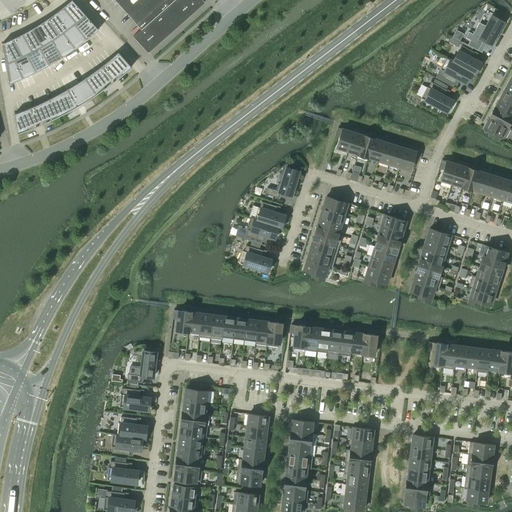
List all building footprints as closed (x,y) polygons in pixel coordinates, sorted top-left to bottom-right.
[(48,18),(40,23),(33,27),(32,28),(30,29),(23,33),(14,38),(2,43),(9,83),(23,77),(37,71),(50,64),(63,56),(75,48),(87,39),(98,29),(72,0),(70,0),(66,4),(64,6),(57,12),(50,16),(48,18)] [(115,0),(134,21),(141,29),(133,35),(148,52),(205,1),(203,0),(115,0)] [(491,15),(479,38),(480,38),(491,44),(503,22),(491,15)] [(456,29),(452,36),(460,40),(463,34),(456,29)] [(458,50),(452,61),(472,72),(472,73),(474,74),(481,63),(471,57),(474,52),(462,45),(459,51),(458,50)] [(27,129),(27,128),(35,123),(44,120),(48,118),(54,116),(58,115),(63,114),(68,112),(74,110),(79,107),(84,104),(89,100),(93,96),(96,92),(100,89),(105,84),(110,80),(115,76),(123,72),(124,73),(123,73),(123,74),(125,72),(129,68),(129,69),(132,66),(131,66),(118,52),(102,65),(85,77),(68,88),(50,98),(31,107),(15,113),(18,133),(21,132),(26,130),(29,129),(27,129)] [(452,61),(446,57),(440,69),(444,71),(441,76),(454,83),(457,78),(466,83),(472,73),(472,72),(452,61)] [(447,112),(453,100),(443,95),(446,90),(441,87),(436,84),(431,81),(428,87),(427,86),(420,97),(447,112)] [(511,92),(505,89),(500,98),(511,105),(511,92)] [(511,105),(500,98),(495,108),(511,117),(511,118),(511,105)] [(511,117),(495,108),(489,117),(507,127),(507,126),(511,118),(511,117)] [(507,127),(489,117),(484,127),(491,131),(489,136),(498,141),(500,136),(505,139),(511,128),(507,126),(507,127)] [(347,151),(353,132),(338,127),(335,136),(340,137),(336,147),(347,151)] [(363,135),(353,132),(347,151),(358,154),(363,135)] [(363,135),(358,154),(368,157),(374,138),(363,135)] [(384,142),(374,138),(368,157),(378,160),(384,142)] [(384,142),(378,160),(389,164),(395,145),(384,142)] [(405,148),(395,145),(389,164),(399,167),(405,148)] [(405,148),(399,167),(410,170),(413,160),(418,161),(420,153),(405,148)] [(451,183),(457,164),(442,159),(439,167),(444,169),(440,179),(451,183)] [(287,163),(283,166),(281,174),(284,175),(281,183),(278,182),(276,190),(267,187),(265,194),(277,198),(279,191),(291,195),(299,171),(293,169),(294,165),(287,163)] [(467,167),(457,164),(451,183),(462,186),(467,167)] [(478,170),(467,167),(462,186),(472,189),(478,170)] [(488,174),(478,170),(472,189),(482,193),(488,174)] [(488,174),(482,193),(493,196),(499,177),(488,174)] [(499,177),(493,196),(503,199),(509,180),(499,177)] [(511,181),(509,180),(503,199),(511,201),(511,181)] [(326,196),(323,207),(344,214),(347,203),(326,196)] [(255,219),(254,219),(278,226),(278,227),(281,228),(285,215),(275,212),(277,206),(261,202),(259,208),(258,207),(255,219)] [(344,214),(323,207),(320,217),(341,224),(344,214)] [(381,225),(402,232),(406,221),(380,213),(377,224),(381,226),(381,225)] [(254,219),(255,219),(250,217),(246,229),(247,230),(245,236),(263,241),(264,235),(275,238),(278,227),(278,226),(254,219)] [(341,224),(320,217),(317,228),(338,234),(341,224)] [(381,226),(378,236),(399,242),(402,232),(381,225),(381,226)] [(317,228),(313,238),(339,246),(342,235),(338,234),(317,228)] [(429,228),(426,239),(447,245),(451,235),(429,228)] [(378,236),(375,246),(396,252),(399,242),(378,236)] [(339,246),(313,238),(310,248),(335,256),(339,246)] [(426,239),(423,249),(444,256),(447,245),(426,239)] [(251,241),(249,246),(246,245),(244,251),(243,251),(239,263),(267,272),(271,260),(261,257),(263,251),(259,249),(261,244),(251,241)] [(483,256),(504,263),(507,252),(486,245),(483,256)] [(375,246),(372,256),(393,263),(396,252),(375,246)] [(310,248),(307,259),(328,265),(328,266),(332,267),(335,256),(310,248)] [(423,249),(420,260),(441,266),(444,256),(423,249)] [(372,256),(369,266),(390,273),(393,263),(372,256)] [(504,263),(483,256),(479,267),(500,273),(504,263)] [(328,265),(307,259),(304,270),(314,273),(312,277),(323,281),(328,266),(328,265)] [(441,266),(420,260),(417,270),(438,276),(441,266)] [(390,273),(369,266),(364,282),(375,285),(376,281),(386,284),(390,273)] [(479,267),(476,276),(476,277),(497,284),(500,273),(479,267)] [(438,276),(417,270),(413,280),(434,287),(438,288),(442,277),(438,276)] [(476,277),(476,276),(472,275),(469,286),(473,288),(473,287),(494,294),(497,284),(476,277)] [(434,287),(413,280),(410,291),(420,294),(418,299),(430,302),(434,287)] [(473,287),(473,288),(468,303),(479,306),(481,302),(491,305),(494,294),(473,287)] [(188,331),(190,311),(174,309),(173,318),(177,319),(176,330),(187,331),(188,331)] [(188,331),(187,331),(187,333),(198,335),(199,335),(202,313),(190,311),(188,331)] [(199,335),(198,335),(198,337),(210,338),(213,314),(202,313),(199,335)] [(224,316),(213,314),(210,338),(222,340),(223,335),(222,335),(224,316)] [(236,317),(224,316),(222,335),(223,335),(233,337),(236,317)] [(236,317),(233,337),(245,338),(247,319),(236,317)] [(247,319),(245,338),(255,339),(256,339),(258,320),(247,319)] [(256,339),(255,339),(255,344),(267,345),(270,321),(258,320),(256,339)] [(286,324),(270,321),(267,345),(278,347),(280,332),(285,332),(286,324)] [(305,350),(308,326),(291,324),(290,333),(295,333),(293,349),(305,350)] [(308,326),(305,350),(317,352),(317,347),(316,347),(319,328),(308,326)] [(330,329),(319,328),(316,347),(317,347),(327,349),(328,349),(330,329)] [(328,349),(327,349),(327,353),(339,355),(340,350),(339,350),(342,330),(330,329),(328,349)] [(353,332),(342,330),(339,350),(340,350),(350,352),(353,332)] [(353,332),(350,352),(362,353),(364,333),(353,332)] [(364,333),(362,353),(374,354),(375,344),(380,344),(381,335),(364,333)] [(442,368),(445,344),(428,341),(427,350),(432,351),(430,366),(442,368)] [(445,344),(442,368),(454,369),(454,365),(456,345),(445,344)] [(468,346),(456,345),(454,365),(465,366),(468,346)] [(468,346),(465,366),(477,368),(479,348),(468,346)] [(490,349),(479,348),(477,368),(488,369),(490,349)] [(502,351),(490,349),(488,369),(499,370),(502,351)] [(140,382),(140,376),(153,377),(156,352),(143,350),(140,375),(128,374),(127,381),(140,382)] [(511,352),(502,351),(499,370),(511,372),(511,364),(511,352)] [(194,384),(193,389),(186,388),(184,400),(206,403),(208,386),(194,384)] [(121,394),(119,407),(149,410),(150,398),(140,396),(140,390),(123,388),(122,394),(121,394)] [(183,411),(202,414),(205,414),(205,413),(206,403),(184,400),(183,411)] [(205,413),(205,414),(202,414),(183,411),(181,423),(207,426),(209,414),(205,413)] [(247,426),(266,428),(268,416),(248,414),(247,426)] [(119,422),(117,434),(117,435),(142,438),(145,439),(147,426),(136,425),(137,418),(121,416),(120,423),(119,422)] [(293,419),(291,431),(311,434),(312,422),(293,419)] [(207,426),(181,423),(180,434),(202,437),(206,438),(207,426)] [(247,426),(245,437),(265,439),(266,428),(247,426)] [(352,439),(372,441),(373,429),(351,427),(350,439),(352,439)] [(291,431),(290,443),(309,445),(311,434),(291,431)] [(117,435),(117,434),(113,434),(111,446),(112,447),(111,453),(129,455),(130,449),(140,450),(142,438),(117,435)] [(180,434),(178,445),(200,448),(202,437),(180,434)] [(413,434),(411,446),(431,449),(432,437),(413,434)] [(265,439),(245,437),(244,448),(264,451),(265,439)] [(352,439),(351,450),(370,453),(372,441),(352,439)] [(472,454),(492,456),(493,445),(469,442),(468,454),(472,455),(472,454)] [(309,445),(290,443),(288,454),(308,457),(308,456),(309,445)] [(200,448),(178,445),(177,457),(199,459),(199,460),(203,461),(205,448),(200,448)] [(431,449),(411,446),(410,458),(429,460),(431,449)] [(244,448),(243,459),(262,462),(264,451),(244,448)] [(346,449),(345,461),(369,464),(370,453),(351,450),(346,449)] [(308,457),(288,454),(287,465),(307,468),(311,469),(312,456),(308,456),(308,457)] [(472,455),(471,465),(490,468),(492,456),(472,454),(472,455)] [(128,463),(124,463),(124,458),(116,457),(115,462),(111,461),(110,467),(108,467),(107,480),(136,484),(138,471),(128,469),(128,463)] [(199,459),(177,457),(176,468),(197,471),(197,470),(199,460),(199,459)] [(243,459),(238,458),(237,470),(261,473),(262,462),(243,459)] [(429,460),(410,458),(408,469),(428,471),(429,460)] [(369,464),(345,461),(343,473),(348,473),(367,475),(369,464)] [(466,464),(465,476),(489,479),(490,468),(471,465),(466,464)] [(287,465),(286,477),(305,479),(307,468),(287,465)] [(197,471),(176,468),(174,480),(200,483),(202,471),(197,470),(197,471)] [(428,471),(408,469),(407,480),(427,483),(427,482),(428,471)] [(261,473),(237,470),(235,482),(259,485),(261,473)] [(348,473),(346,484),(366,487),(367,475),(348,473)] [(489,479),(465,476),(463,488),(468,488),(487,490),(489,479)] [(286,477),(284,488),(304,490),(305,479),(286,477)] [(427,483),(407,480),(406,492),(425,494),(425,495),(429,495),(431,483),(427,482),(427,483)] [(172,496),(194,499),(195,487),(174,484),(172,496)] [(346,484),(345,496),(364,498),(366,487),(346,484)] [(112,487),(111,491),(107,491),(106,497),(105,497),(103,510),(121,511),(132,511),(134,501),(124,499),(125,493),(121,493),(122,488),(112,487)] [(304,490),(284,488),(283,499),(302,502),(307,503),(308,490),(304,490)] [(468,488),(466,500),(468,500),(467,505),(478,506),(478,501),(486,502),(487,490),(468,488)] [(239,492),(237,504),(257,507),(258,495),(239,492)] [(425,494),(406,492),(404,503),(412,504),(411,509),(422,511),(422,506),(424,506),(425,495),(425,494)] [(194,499),(172,496),(171,507),(192,510),(194,499)] [(364,498),(345,496),(343,507),(345,507),(344,511),(354,511),(355,509),(363,510),(364,498)] [(302,502),(283,499),(281,511),(288,511),(300,511),(302,502)] [(237,504),(233,503),(231,511),(255,511),(257,507),(237,504)]
